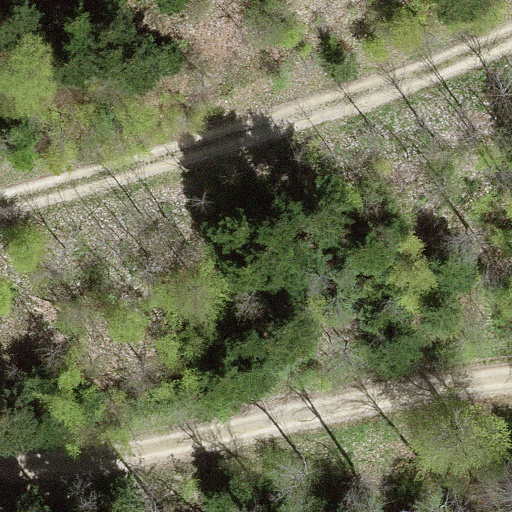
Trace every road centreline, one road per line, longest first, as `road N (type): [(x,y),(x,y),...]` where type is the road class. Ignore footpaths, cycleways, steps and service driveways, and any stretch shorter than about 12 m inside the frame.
road 1 (track): [(0,201),(284,118),(511,36)]
road 2 (track): [(0,466),(51,469),(169,450),(511,376)]
